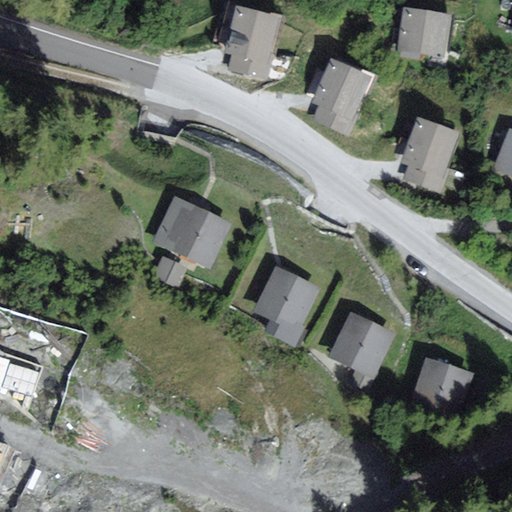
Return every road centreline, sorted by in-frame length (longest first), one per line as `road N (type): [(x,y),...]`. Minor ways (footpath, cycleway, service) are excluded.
road 1 (residential): [(0,30),(180,84),(250,115),(318,158),(365,205),(511,314)]
road 2 (track): [(258,511),(192,473),(165,473),(105,496),(0,428)]
road 3 (track): [(159,476),(0,347)]
road 4 (track): [(511,449),(468,466),(397,511)]
